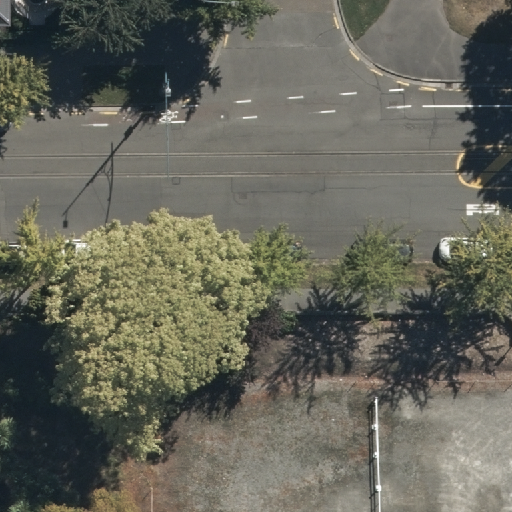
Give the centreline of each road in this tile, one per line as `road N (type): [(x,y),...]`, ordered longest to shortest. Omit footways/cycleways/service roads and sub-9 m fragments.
road 1 (tertiary): [(0,183),(281,180)]
road 2 (tertiary): [(281,180),(365,126),(511,125)]
road 3 (tertiary): [(511,208),(370,210),(281,180)]
road 4 (residential): [(281,180),(280,0)]
